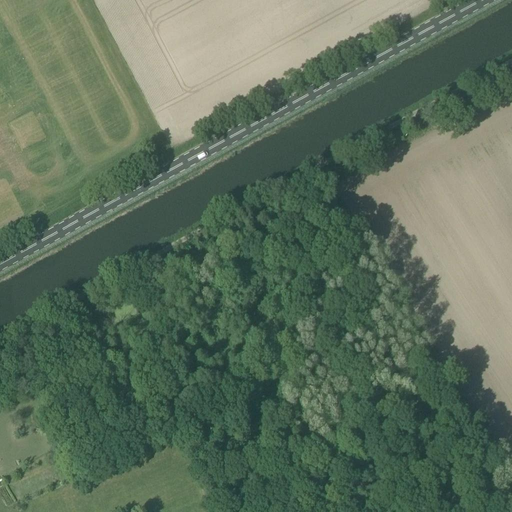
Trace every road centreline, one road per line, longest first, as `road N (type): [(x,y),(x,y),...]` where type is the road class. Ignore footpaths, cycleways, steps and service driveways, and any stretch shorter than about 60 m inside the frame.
road 1 (unclassified): [(0,329),(511,49)]
road 2 (primary): [(0,263),(483,0)]
